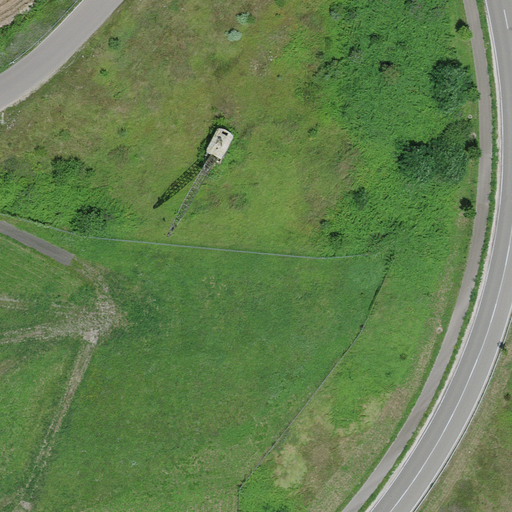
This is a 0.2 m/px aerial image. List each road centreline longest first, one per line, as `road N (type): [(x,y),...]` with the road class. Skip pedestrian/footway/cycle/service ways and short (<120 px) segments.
road 1 (track): [(26,511),(103,317),(0,373)]
road 2 (unclassified): [(511,258),(495,320),(422,466),(387,511)]
road 3 (track): [(0,302),(103,317),(110,290),(73,262)]
